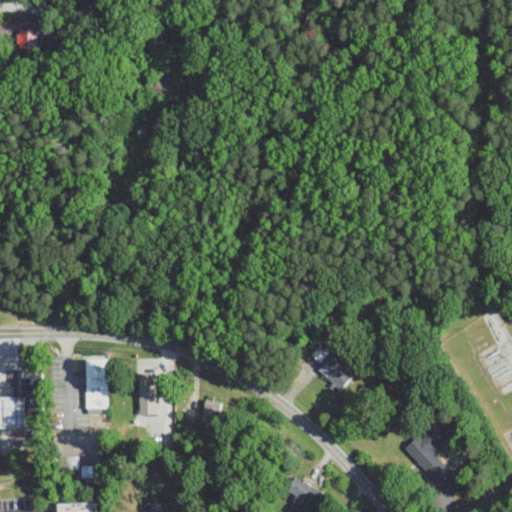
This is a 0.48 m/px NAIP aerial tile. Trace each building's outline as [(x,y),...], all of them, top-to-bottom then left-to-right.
[(35,28),(16,29),(17,49),(36,48),(35,28)] [(165,80),(154,82),(157,96),(179,92),(175,67),(163,70),(165,80)] [(340,391),(354,376),(344,366),(347,363),(336,352),(318,371),(340,391)] [(107,359),(86,359),(86,408),(107,408),(107,359)] [(0,428),(27,428),(27,419),(43,418),(43,370),(22,370),(22,398),(0,398),(0,428)] [(139,416),(157,416),(157,381),(139,381),(139,416)] [(221,403),(205,400),(201,422),(217,425),(221,403)] [(436,482),(449,470),(418,436),(405,449),(436,482)] [(78,455),(55,456),(55,469),(79,469),(78,455)] [(287,492),(295,496),(292,501),(301,505),(306,496),(318,503),(324,492),(295,477),(287,492)] [(172,511),(172,501),(151,502),(150,511),(172,511)] [(98,511),(98,503),(63,504),(63,511),(98,511)]
